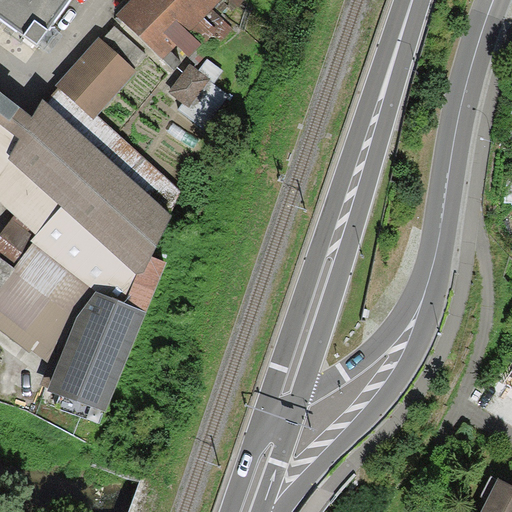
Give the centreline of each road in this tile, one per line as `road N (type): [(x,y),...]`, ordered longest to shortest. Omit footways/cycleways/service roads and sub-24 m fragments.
road 1 (primary): [(280,416),(413,0)]
road 2 (secondary): [(427,287),(463,99),(493,0)]
road 3 (secondary): [(274,511),(386,394),(409,360),(427,287)]
road 4 (secondary): [(427,287),(343,371),(280,416)]
